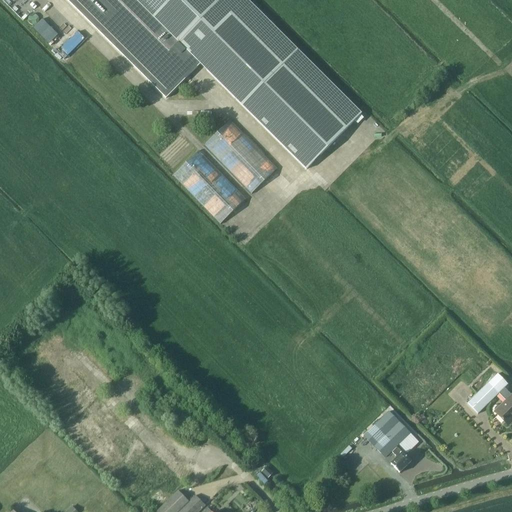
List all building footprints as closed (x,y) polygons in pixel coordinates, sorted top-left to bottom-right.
[(361,114),(246,0),(66,0),(166,99),(200,64),(306,170),(361,114)] [(68,55),(85,38),(78,31),(61,48),(68,55)] [(251,194),(276,169),(230,121),(204,146),(251,194)] [(245,200),(198,152),(173,176),(220,225),(245,200)] [(507,427),(511,422),(511,396),(505,389),(508,386),(498,375),(467,404),(478,415),(499,394),(507,402),(500,408),(498,407),(496,407),(494,409),(493,412),(495,414),(507,427)] [(169,497),(184,482),(99,396),(64,430),(140,507),(160,487),(169,497)] [(385,459),(410,433),(389,412),(363,437),(385,459)] [(399,473),(411,462),(397,449),(393,453),(397,457),(390,464),(399,473)] [(170,498),(155,511),(199,511),(206,506),(195,496),(188,502),(177,491),(170,498)]
